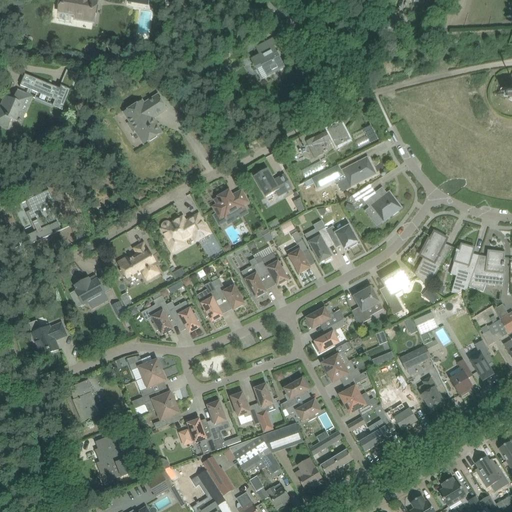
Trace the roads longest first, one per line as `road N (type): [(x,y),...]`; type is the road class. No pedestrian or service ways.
road 1 (track): [(0,300),(307,119),(409,84),(511,63)]
road 2 (residential): [(287,309),(392,249),(434,194)]
road 3 (residential): [(21,389),(124,348),(184,352)]
road 4 (residential): [(511,385),(370,473)]
road 5 (residential): [(374,511),(511,423)]
road 6 (secondary): [(378,486),(511,402)]
road 7 (residential): [(184,352),(198,388),(301,353)]
road 8 (residential): [(370,473),(301,353)]
